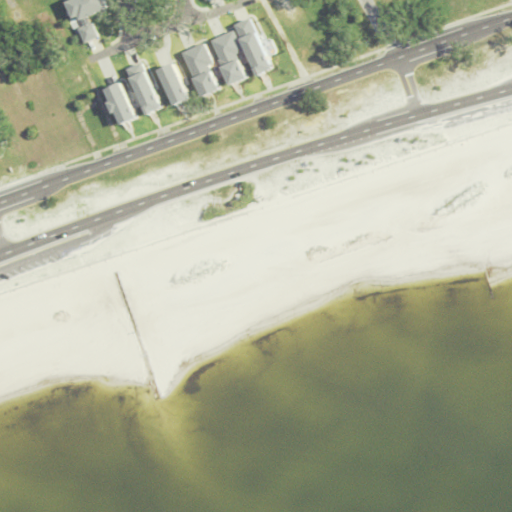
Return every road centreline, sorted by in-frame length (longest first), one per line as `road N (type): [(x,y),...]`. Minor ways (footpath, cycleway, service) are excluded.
road 1 (primary): [(511,18),(0,202)]
road 2 (primary): [(0,254),(245,168),(511,88)]
road 3 (residential): [(419,113),(366,0)]
